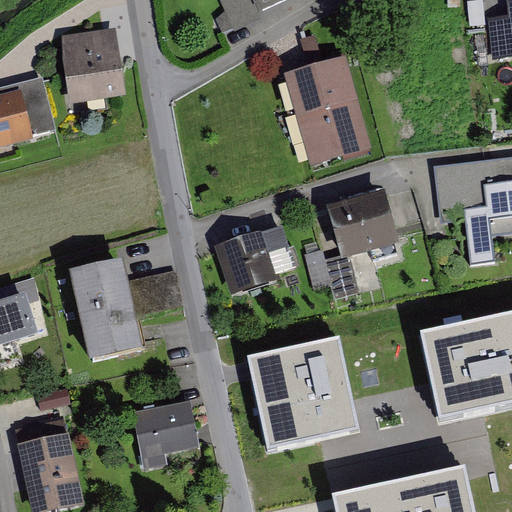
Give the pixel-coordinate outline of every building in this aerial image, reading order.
[(261,14),(254,0),(222,0),(237,31),(263,19),(261,14)] [(254,0),(261,14),(292,0),(254,0)] [(511,3),(511,11),(511,19),(492,22),(497,59),(511,56),(511,3)] [(117,30),(66,38),(75,106),(127,98),(117,30)] [(346,64),(291,79),(314,163),(369,148),(346,64)] [(0,150),(59,134),(42,77),(0,88),(0,150)] [(511,161),(442,169),(448,224),(471,221),(476,265),(500,263),(495,219),(511,216),(511,161)] [(388,197),(331,212),(343,259),(352,257),(376,250),(401,244),(388,197)] [(285,230),(221,250),(235,295),(281,281),(279,275),(297,269),(285,230)] [(403,253),(401,244),(376,250),(378,259),(403,253)] [(326,252),(310,256),(319,292),(335,288),(328,263),(326,252)] [(328,263),(335,288),(339,304),(363,298),(352,257),(343,259),(328,263)] [(187,307),(180,273),(131,283),(128,264),(77,274),(93,360),(144,350),(138,316),(187,307)] [(0,352),(46,338),(32,292),(0,301),(0,352)] [(511,322),(423,342),(443,431),(511,415),(511,322)] [(347,342),(245,363),(267,467),(368,446),(347,342)] [(192,405),(137,415),(144,459),(200,450),(192,405)] [(68,422),(18,432),(34,511),(65,511),(85,508),(68,422)] [(483,511),(474,471),(329,503),(330,511),(483,511)]
